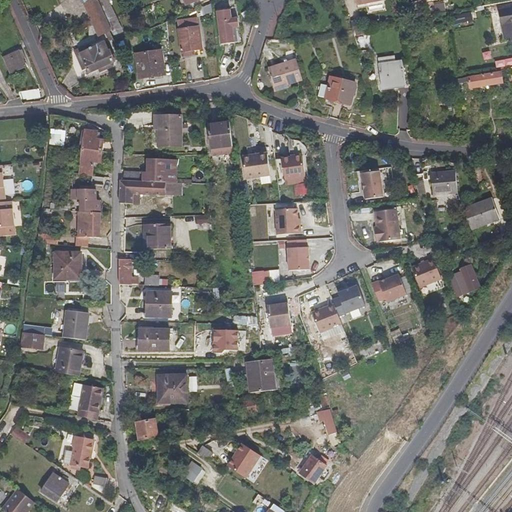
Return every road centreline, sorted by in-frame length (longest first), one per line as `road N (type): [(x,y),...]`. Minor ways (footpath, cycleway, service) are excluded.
road 1 (residential): [(141,511),(121,463),(117,134),(103,120),(58,108)]
road 2 (tertiary): [(511,297),(373,511)]
road 3 (residential): [(511,151),(393,143),(333,129)]
road 4 (residential): [(234,91),(58,108)]
road 5 (residential): [(333,129),(345,258)]
